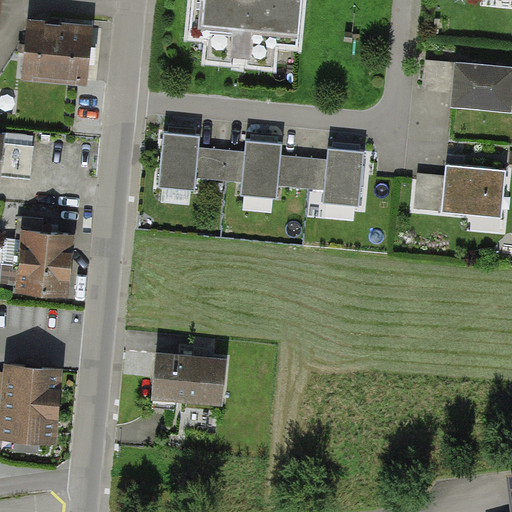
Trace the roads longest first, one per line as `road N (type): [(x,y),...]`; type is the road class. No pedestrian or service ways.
road 1 (residential): [(84,511),(122,100)]
road 2 (residential): [(406,0),(393,126),(122,100)]
